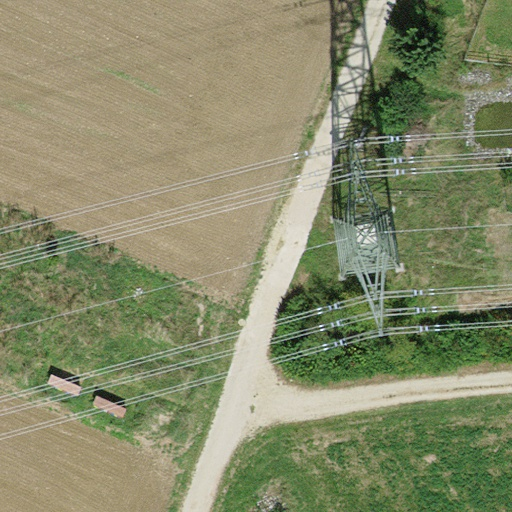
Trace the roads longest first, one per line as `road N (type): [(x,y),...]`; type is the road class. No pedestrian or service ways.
road 1 (track): [(183,511),(369,0)]
road 2 (track): [(511,371),(226,389)]
